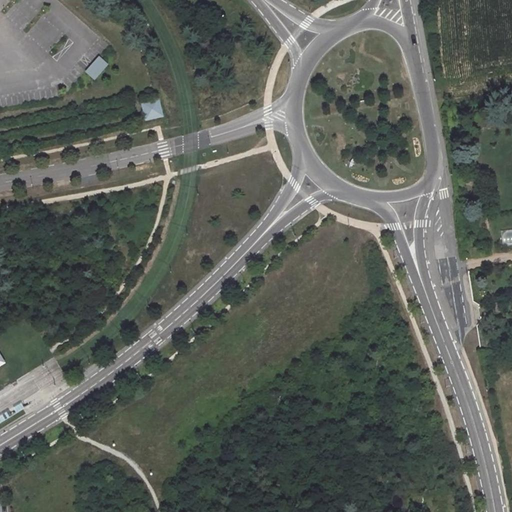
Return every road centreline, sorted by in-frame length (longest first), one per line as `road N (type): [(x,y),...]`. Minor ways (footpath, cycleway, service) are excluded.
road 1 (tertiary): [(0,445),(155,337),(256,242)]
road 2 (unclassified): [(242,127),(0,183)]
road 3 (tertiary): [(497,511),(482,443),(435,319)]
road 4 (tertiary): [(429,181),(431,146),(408,40)]
road 5 (tertiary): [(435,319),(421,256),(429,181)]
road 6 (tertiary): [(371,199),(394,227),(435,319)]
